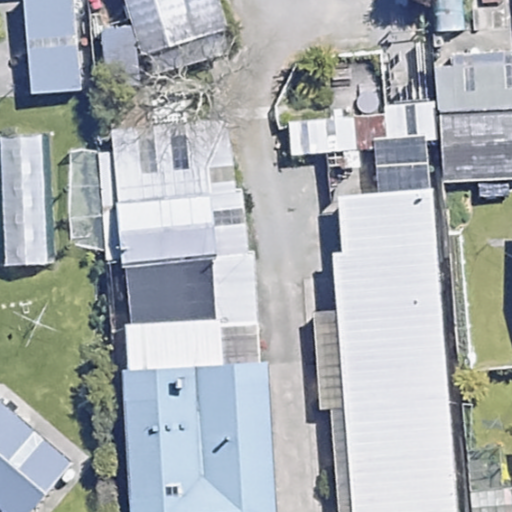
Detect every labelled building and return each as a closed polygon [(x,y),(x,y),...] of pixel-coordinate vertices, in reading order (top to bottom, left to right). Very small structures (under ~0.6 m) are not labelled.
[(87,93),(74,0),(70,0),(23,6),(35,99),(87,93)] [(204,33),(194,0),(106,0),(124,57),(204,33)] [(253,0),(260,49),(428,27),(424,0),(253,0)] [(511,177),(511,63),(434,69),(442,182),(511,177)] [(47,265),(41,142),(0,143),(0,224),(2,267),(47,265)] [(234,197),(232,152),(103,158),(108,264),(120,264),(130,511),(273,511),(268,375),(255,376),(253,332),(247,197),(234,197)] [(431,511),(419,195),(320,199),(332,511),(431,511)] [(499,359),(511,357),(511,229),(485,233),(499,359)]
